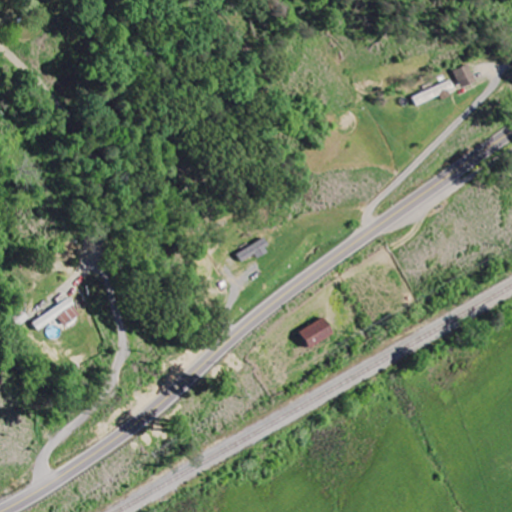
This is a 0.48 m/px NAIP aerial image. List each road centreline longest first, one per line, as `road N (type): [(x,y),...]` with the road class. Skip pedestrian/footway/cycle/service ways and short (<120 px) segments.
road 1 (secondary): [(5,511),(103,451),(280,300),(511,134)]
road 2 (residential): [(511,152),(400,214)]
